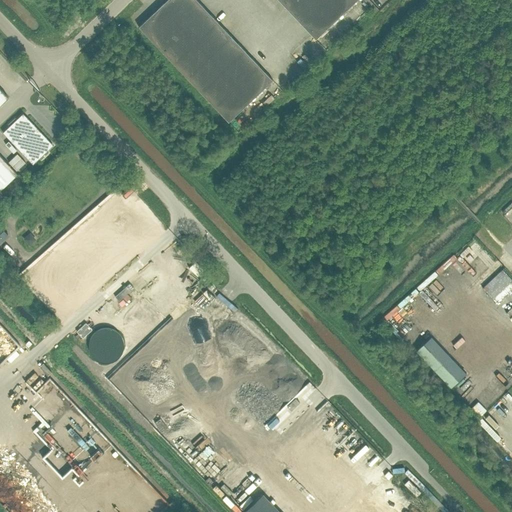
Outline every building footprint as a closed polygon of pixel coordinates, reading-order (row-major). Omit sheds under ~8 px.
[(152,42),(186,10),(175,0),(166,0),(138,27),(152,42)] [(197,0),(196,0),(186,10),(152,42),(168,58),(212,16),(197,0)] [(175,0),(186,10),(196,0),(175,0)] [(300,23),(325,0),(292,0),(285,7),(300,23)] [(316,40),(316,39),(357,0),(325,0),(300,23),(316,40)] [(183,74),(227,32),(212,16),(168,58),(183,74)] [(198,90),(242,48),(227,32),(183,74),(198,90)] [(213,106),(258,64),(242,48),(198,90),(213,106)] [(228,122),(229,122),(273,80),(258,64),(213,106),(228,122)] [(0,105),(8,98),(0,88),(0,105)] [(47,151),(53,145),(23,113),(17,119),(15,118),(8,125),(9,126),(3,132),(33,164),(40,158),(41,160),(48,153),(47,151)] [(0,155),(0,190),(18,174),(0,155)] [(0,244),(10,236),(0,224),(0,244)] [(36,239),(31,233),(24,239),(29,245),(36,239)] [(130,283),(115,296),(119,301),(134,287),(130,283)]
